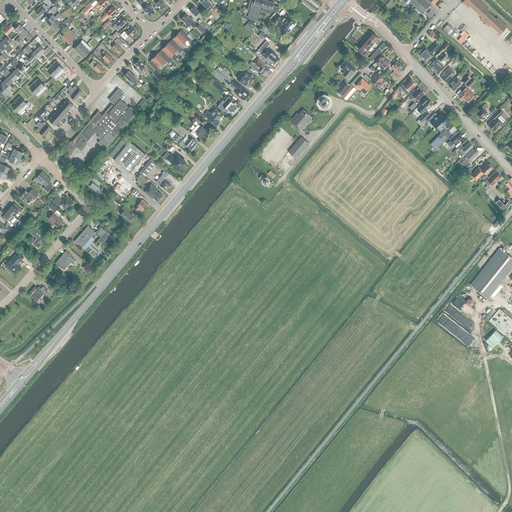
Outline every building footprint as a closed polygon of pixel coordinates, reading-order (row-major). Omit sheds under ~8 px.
[(105,0),(102,0),(96,6),(100,10),(102,8),(108,2),(105,0)] [(165,3),(164,3),(161,0),(154,0),(154,1),(156,3),(155,4),(161,10),(165,6),(164,4),(165,3)] [(212,3),(208,0),(202,0),(201,2),(207,8),(208,8),(209,10),(211,8),(210,6),(212,3)] [(271,12),(272,9),(274,2),(267,0),(254,0),(254,1),(252,1),(248,18),(252,20),(258,21),(262,6),(264,7),(263,10),(271,12)] [(402,0),(402,1),(408,5),(409,3),(413,6),(414,5),(416,7),(415,8),(423,15),(431,5),(426,0),(402,0)] [(478,0),(465,0),(463,3),(469,8),(470,6),(482,18),(481,19),(489,27),(490,25),(500,34),(507,27),(497,18),(496,19),(487,11),(489,10),(478,0)] [(149,3),(143,9),(150,16),(154,12),(150,8),(152,6),(149,3)] [(43,4),(35,12),(39,16),(47,8),(43,4)] [(56,4),(50,10),(53,12),(59,7),(56,4)] [(90,5),(83,12),(85,15),(93,7),(90,5)] [(219,5),(216,8),(223,14),(225,12),(219,5)] [(199,12),(196,9),(194,6),(190,10),(196,16),(198,18),(201,14),(199,12)] [(102,17),(100,18),(103,21),(104,19),(109,15),(111,17),(117,12),(112,7),(102,17)] [(185,14),(181,19),(182,20),(187,25),(188,26),(190,24),(192,26),(194,28),(196,26),(194,24),(191,21),(192,20),(187,16),(185,14)] [(277,15),(277,16),(273,20),(276,23),(278,22),(289,31),(292,28),(291,27),(295,23),(288,17),(286,19),(284,18),(282,20),(280,19),(281,18),(277,15)] [(45,22),(50,26),(56,19),(54,17),(52,19),(50,17),(45,22)] [(122,18),(112,27),(114,30),(116,28),(118,30),(120,28),(126,22),(122,18)] [(59,22),(56,19),(50,26),(54,31),(59,26),(57,24),(59,22)] [(109,20),(102,26),(105,29),(111,23),(109,20)] [(248,22),(245,26),(250,31),(253,27),(248,22)] [(199,24),(196,27),(202,34),(205,31),(199,24)] [(448,24),(443,29),(451,37),(455,33),(451,29),(452,28),(448,24)] [(19,34),(23,29),(19,25),(14,29),(19,34)] [(126,31),(125,32),(124,31),(120,35),(122,37),(125,40),(129,36),(130,37),(136,32),(132,27),(127,32),(126,31)] [(18,42),(27,33),(23,29),(19,34),(20,36),(15,41),(17,43),(18,42)] [(62,36),(65,40),(75,31),(73,29),(71,32),(69,29),(62,36)] [(466,29),(462,34),(463,35),(459,40),(463,44),(472,34),(466,29)] [(179,32),(176,35),(184,43),(187,40),(190,43),(192,41),(182,30),(180,32),(179,32)] [(76,32),(75,31),(65,40),(69,44),(76,37),(74,35),(76,32)] [(372,32),(368,36),(374,42),(375,43),(379,38),(372,32)] [(32,38),(27,33),(18,42),(20,44),(25,40),(27,42),(32,38)] [(184,43),(176,35),(172,39),(171,41),(181,52),(183,50),(180,47),(184,43)] [(371,46),(374,42),(368,36),(367,35),(364,40),(371,46)] [(6,38),(2,42),(10,51),(13,49),(9,44),(10,42),(6,38)] [(118,38),(112,43),(114,45),(112,47),(117,53),(121,49),(117,44),(118,42),(120,44),(122,42),(120,40),(118,38)] [(29,44),(35,50),(40,55),(44,51),(40,46),(37,48),(34,45),(36,43),(34,40),(29,44)] [(74,49),(78,53),(87,44),(82,40),(74,49)] [(367,50),(371,46),(364,40),(360,44),(362,46),(367,50)] [(181,52),(171,41),(169,43),(169,42),(165,46),(173,54),(177,50),(180,53),(181,52)] [(9,53),(10,51),(2,42),(0,43),(0,48),(2,51),(4,48),(9,53)] [(425,47),(418,54),(426,62),(433,55),(432,54),(440,46),(437,43),(429,51),(425,47)] [(91,49),(87,44),(78,53),(82,58),(91,49)] [(35,50),(34,52),(28,46),(26,48),(36,59),(40,55),(35,50)] [(173,54),(165,46),(161,49),(162,50),(160,51),(170,62),(172,61),(169,58),(173,54)] [(367,50),(362,46),(359,50),(366,56),(369,52),(367,50)] [(267,47),(261,55),(266,59),(265,60),(268,63),(269,61),(274,65),(279,59),(274,54),(274,53),(267,47)] [(30,56),(27,59),(31,63),(36,59),(26,48),(24,50),(30,56)] [(102,58),(106,61),(108,63),(112,58),(103,51),(101,53),(104,55),(102,58)] [(170,62),(160,51),(158,53),(154,56),(162,64),(166,61),(169,64),(170,62)] [(436,60),(429,66),(437,73),(443,67),(441,65),(443,63),(441,62),(449,55),(446,52),(438,59),(439,60),(438,61),(436,60)] [(375,62),(379,66),(385,59),(381,55),(375,62)] [(162,64),(154,56),(151,60),(149,62),(159,73),(161,71),(158,68),(162,64)] [(15,58),(12,61),(14,63),(22,72),(26,68),(22,64),(20,65),(16,61),(17,60),(15,58)] [(255,63),(252,67),(259,73),(258,74),(263,78),(269,70),(264,66),(266,65),(258,58),(255,62),(255,63)] [(390,63),(385,59),(379,66),(383,70),(390,63)] [(94,68),(97,71),(100,73),(103,68),(97,63),(93,60),(89,65),(93,69),(94,68)] [(139,60),(135,64),(136,66),(137,66),(135,69),(142,76),(140,77),(146,83),(147,84),(150,82),(148,80),(149,80),(143,74),(146,72),(143,68),(145,66),(141,62),(139,60)] [(56,61),(51,66),(60,75),(64,70),(56,61)] [(347,61),(341,68),(345,72),(343,74),(348,79),(357,70),(347,61)] [(12,65),(16,69),(13,72),(18,77),(22,72),(12,62),(10,63),(12,64),(12,65)] [(394,71),(390,75),(394,78),(396,79),(398,77),(394,73),(395,72),(399,76),(405,70),(397,62),(391,68),(394,71)] [(56,79),(60,75),(51,66),(47,70),(56,79)] [(445,74),(441,78),(446,83),(455,74),(449,68),(444,72),(445,74)] [(18,77),(13,72),(11,74),(7,69),(5,71),(4,72),(13,81),(18,77)] [(228,75),(224,71),(223,70),(220,74),(231,84),(238,90),(235,94),(242,100),(243,99),(244,100),(249,94),(248,93),(249,93),(234,80),(228,75)] [(244,70),(236,78),(245,86),(248,84),(246,83),(252,77),(244,70)] [(128,71),(124,75),(126,77),(132,83),(131,83),(133,85),(138,81),(135,79),(136,78),(130,72),(128,71)] [(3,73),(7,78),(4,80),(9,85),(13,81),(4,72),(3,73)] [(376,73),(373,77),(383,85),(386,81),(376,73)] [(369,77),(368,79),(370,81),(379,89),(383,85),(373,77),(372,79),(369,77)] [(456,77),(448,85),(453,91),(462,83),(456,77)] [(0,79),(0,84),(5,89),(9,85),(4,80),(2,82),(0,79)] [(38,79),(33,83),(42,92),(46,88),(38,79)] [(362,79),(355,86),(361,91),(362,90),(365,93),(370,87),(366,83),(362,79)] [(409,91),(415,85),(411,80),(404,86),(403,85),(400,88),(403,91),(407,95),(410,91),(409,91)] [(346,81),(337,91),(341,94),(350,85),(346,81)] [(38,96),(42,92),(33,83),(29,87),(38,96)] [(70,86),(69,87),(79,96),(82,92),(75,86),(73,88),(70,86)] [(75,100),(79,96),(69,87),(68,89),(70,92),(68,94),(75,100)] [(414,90),(408,97),(411,100),(414,97),(418,101),(424,94),(418,88),(414,91),(414,90)] [(466,88),(458,96),(461,100),(463,98),(468,102),(474,96),(466,88)] [(98,111),(91,119),(72,142),(71,141),(65,147),(71,152),(77,146),(81,150),(86,144),(80,139),(82,137),(87,141),(95,131),(100,135),(98,138),(101,140),(98,143),(105,149),(136,112),(130,106),(129,108),(127,106),(120,100),(117,104),(116,103),(124,94),(118,89),(109,100),(114,105),(114,104),(115,105),(114,107),(111,105),(102,115),(98,112),(99,111),(98,111)] [(20,96),(15,101),(24,110),(28,106),(20,96)] [(229,112),(233,115),(240,106),(229,97),(225,102),(223,101),(218,107),(224,112),(224,111),(228,114),(229,112)] [(135,108),(137,110),(138,111),(147,100),(144,98),(135,108)] [(320,105),(318,108),(320,110),(322,107),(324,107),(326,107),(327,106),(329,105),(329,103),(329,101),(328,99),(326,98),(324,98),(322,98),(321,100),(320,101),(320,103),(320,104),(320,105)] [(420,107),(417,110),(421,113),(425,110),(426,111),(429,109),(429,108),(432,104),(427,98),(419,106),(420,107)] [(66,99),(63,103),(70,109),(73,105),(66,99)] [(24,110),(15,101),(11,105),(20,114),(24,110)] [(66,113),(70,109),(63,103),(59,107),(66,113)] [(485,104),(476,113),(477,114),(476,115),(481,119),(482,118),(483,119),(488,113),(484,110),(488,106),(485,104)] [(56,111),(63,117),(66,113),(59,107),(56,111)] [(494,118),(489,124),(488,125),(488,126),(488,127),(489,128),(490,128),(491,128),(492,127),(495,130),(499,126),(501,127),(507,121),(501,115),(503,113),(499,108),(492,116),(494,118)] [(196,110),(194,112),(195,113),(204,120),(206,118),(200,113),(196,110)] [(207,112),(204,115),(216,126),(217,125),(219,126),(220,124),(219,123),(219,122),(220,120),(219,119),(223,116),(216,110),(212,114),(211,113),(210,114),(207,112)] [(297,113),(290,122),(300,131),(308,122),(306,121),(310,116),(303,110),(299,115),(297,113)] [(59,121),(63,117),(56,111),(52,115),(59,121)] [(422,122),(429,114),(427,112),(419,119),(422,122)] [(435,113),(428,120),(430,123),(431,123),(436,128),(437,127),(435,125),(436,125),(443,117),(440,114),(438,116),(435,113)] [(56,125),(59,121),(52,115),(48,119),(56,125)] [(444,116),(443,117),(436,125),(435,125),(437,126),(442,132),(432,143),(430,145),(433,147),(436,150),(452,134),(445,128),(451,123),(448,119),(444,116)] [(420,127),(423,130),(428,124),(425,121),(420,127)] [(38,124),(48,132),(51,128),(44,122),(42,124),(39,122),(38,124)] [(39,127),(37,130),(44,136),(48,132),(38,124),(36,125),(39,127)] [(207,131),(202,127),(201,128),(198,125),(190,133),(196,138),(198,136),(201,138),(207,131)] [(449,139),(451,140),(448,144),(451,147),(454,144),(455,144),(462,137),(461,136),(463,135),(459,131),(458,132),(456,131),(453,133),(454,134),(449,139)] [(177,143),(181,138),(176,134),(172,138),(177,143)] [(125,137),(109,155),(130,172),(145,154),(125,137)] [(190,141),(188,139),(186,137),(183,140),(182,140),(178,144),(184,149),(186,146),(191,150),(197,143),(192,139),(190,141)] [(301,137),(288,152),(292,155),(296,158),(308,143),(301,137)] [(461,146),(456,151),(462,157),(473,147),(469,142),(463,148),(461,146)] [(12,151),(11,154),(20,159),(23,153),(16,150),(10,147),(11,145),(7,143),(5,148),(9,150),(9,149),(12,151)] [(473,149),(466,156),(461,161),(462,162),(461,163),(464,166),(470,161),(478,154),(477,154),(479,152),(475,149),(474,150),(473,149)] [(176,159),(170,155),(167,152),(162,158),(166,160),(166,159),(179,170),(186,163),(178,156),(176,159)] [(20,159),(11,154),(8,160),(17,165),(20,159)] [(5,162),(0,159),(0,163),(1,164),(0,165),(0,170),(7,174),(10,168),(3,165),(5,162)] [(479,168),(471,176),(476,181),(484,173),(486,175),(489,173),(489,171),(493,168),(490,164),(489,165),(488,163),(482,169),(479,168)] [(42,172),(37,178),(41,182),(45,185),(43,188),(47,192),(52,187),(47,183),(51,180),(42,172)] [(490,182),(493,185),(502,177),(499,174),(498,175),(495,172),(485,182),(488,185),(490,182)] [(262,174),(259,178),(262,181),(267,185),(269,187),(271,185),(272,184),(273,183),(270,181),(265,177),(262,174)] [(112,175),(106,182),(124,197),(130,190),(121,182),(112,175)] [(161,177),(156,183),(166,191),(170,186),(161,177)] [(99,188),(92,182),(89,186),(95,192),(99,188)] [(151,184),(144,192),(150,197),(152,197),(157,201),(159,199),(160,199),(161,197),(162,196),(156,190),(157,189),(151,184)] [(25,190),(19,197),(22,200),(23,200),(27,203),(32,198),(33,200),(38,194),(31,189),(28,193),(25,190)] [(58,196),(56,198),(53,201),(59,207),(61,204),(66,210),(70,206),(71,206),(74,203),(71,200),(70,201),(66,197),(62,200),(58,196)] [(499,199),(495,203),(504,211),(511,204),(509,202),(505,205),(499,199)] [(142,200),(134,209),(137,211),(139,208),(143,211),(148,205),(142,200)] [(12,205),(7,210),(13,215),(18,210),(20,212),(22,210),(17,205),(15,208),(12,205)] [(129,210),(124,205),(122,208),(124,209),(120,214),(126,218),(124,220),(128,223),(133,216),(128,212),(129,210)] [(3,215),(1,217),(4,220),(9,224),(11,222),(10,222),(15,217),(13,215),(7,210),(3,215)] [(53,213),(48,219),(56,227),(62,221),(53,213)] [(82,248),(85,244),(93,235),(95,233),(88,226),(85,229),(77,238),(74,242),(78,245),(78,244),(82,248)] [(101,245),(109,236),(110,235),(101,226),(95,232),(101,237),(97,242),(101,245)] [(35,227),(30,233),(36,238),(31,244),(37,249),(48,237),(43,232),(42,233),(35,227)] [(10,243),(8,246),(15,252),(17,249),(10,243)] [(470,285),(485,297),(487,299),(511,267),(511,258),(499,248),(470,285)] [(66,251),(55,263),(64,270),(71,262),(72,264),(75,260),(69,255),(70,255),(66,251)] [(11,259),(5,266),(7,267),(6,269),(10,272),(11,271),(15,274),(21,267),(17,264),(19,263),(20,263),(19,262),(23,257),(18,252),(12,259),(11,259)] [(86,264),(83,268),(89,274),(92,270),(86,264)] [(54,285),(49,290),(53,294),(58,288),(54,285)] [(35,286),(27,294),(36,302),(43,294),(44,295),(47,292),(44,289),(45,288),(42,286),(41,288),(39,286),(37,288),(35,286)] [(468,297),(463,302),(469,307),(473,302),(468,297)] [(469,316),(473,312),(465,304),(460,309),(469,316)] [(509,337),(511,333),(511,318),(499,308),(489,320),(498,327),(509,337)]
